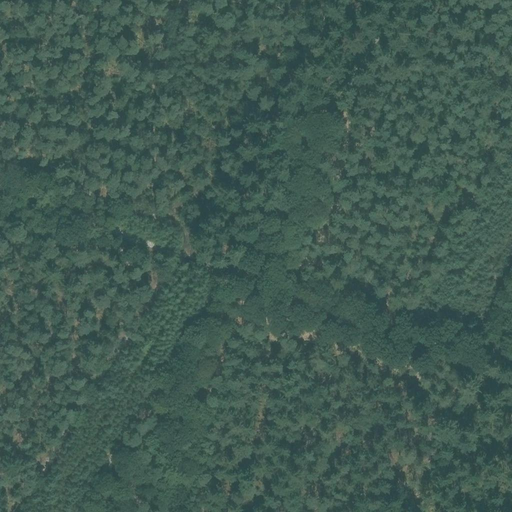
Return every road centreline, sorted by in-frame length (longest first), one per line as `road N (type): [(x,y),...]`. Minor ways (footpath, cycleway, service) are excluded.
road 1 (unknown): [(12,511),(74,416),(168,234),(161,219),(0,157)]
road 2 (track): [(78,511),(229,274)]
road 3 (track): [(0,189),(229,274)]
road 4 (track): [(476,370),(384,511)]
